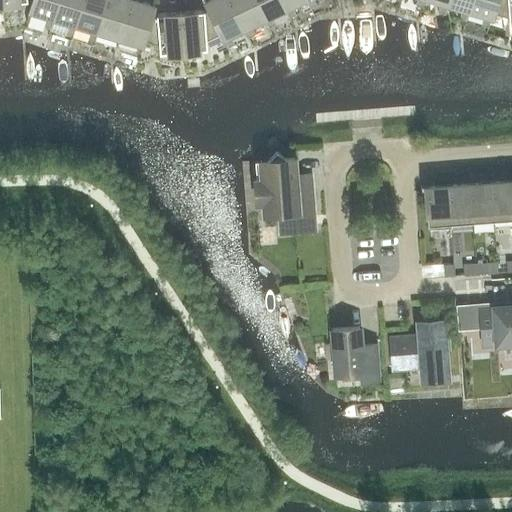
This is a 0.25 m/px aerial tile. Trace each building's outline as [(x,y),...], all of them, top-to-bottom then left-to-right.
[(54,15),(58,0),(34,0),(33,0),(31,8),(48,14),(45,26),(52,28),(55,16),(54,15)] [(75,22),(82,0),(58,0),(54,15),(55,16),(70,20),(66,33),(73,35),(77,22),(75,22)] [(97,29),(106,0),(82,0),(75,22),(77,22),(92,27),(88,39),(95,41),(99,29),(97,29)] [(119,35),(129,0),(106,0),(97,29),(99,29),(114,34),(110,46),(117,48),(121,36),(119,35)] [(150,14),(151,14),(153,6),(135,0),(129,0),(119,35),(121,36),(135,40),(132,52),(139,54),(143,40),(142,40),(150,14)] [(244,25),(232,0),(208,0),(206,1),(210,10),(211,9),(222,33),(222,34),(228,47),(235,44),(229,33),(243,26),(244,25)] [(265,15),(257,0),(232,0),(244,25),(243,26),(249,38),(255,34),(250,23),(264,16),(265,15)] [(285,6),(282,0),(257,0),(265,15),(264,16),(269,28),(276,25),(270,13),(284,6),(285,6)] [(282,0),(285,6),(284,6),(290,18),(296,15),(291,3),(296,0),(282,0)] [(447,1),(447,0),(441,0),(438,12),(445,14),(449,2),(447,1)] [(469,8),(471,0),(447,0),(447,1),(449,2),(463,6),(460,18),(467,21),(470,8),(469,8)] [(495,0),(471,0),(469,8),(470,8),(485,13),(482,25),(488,27),(493,13),(492,12),(495,0)] [(511,0),(495,0),(492,12),(493,13),(509,18),(509,25),(511,24),(511,0)] [(211,9),(210,10),(204,12),(204,10),(180,12),(183,50),(207,48),(207,41),(222,34),(222,33),(211,9)] [(183,50),(180,12),(157,14),(157,16),(151,14),(150,14),(142,40),(143,40),(159,45),(160,52),(183,50)] [(294,158),(285,159),(277,152),(261,170),(262,180),(255,180),(257,202),(264,202),(265,214),(295,212),(296,231),(314,229),(312,193),(303,194),(302,174),(296,175),(294,158)] [(511,218),(511,179),(491,182),(494,219),(511,218)] [(494,219),(491,182),(469,183),(472,221),(494,219)] [(472,221),(469,183),(448,185),(451,223),(472,221)] [(451,223),(448,185),(425,187),(429,229),(452,228),(451,223)] [(489,272),(488,262),(476,263),(476,273),(489,272)] [(455,275),(454,263),(443,264),(444,276),(455,275)] [(476,273),(476,263),(463,264),(464,274),(476,273)] [(471,303),(457,304),(459,330),(473,329),(471,303)] [(487,326),(489,343),(511,341),(511,305),(480,307),(481,326),(487,326)] [(444,337),(443,318),(419,320),(420,340),(391,343),(393,367),(422,364),(423,380),(447,378),(445,348),(448,348),(447,337),(444,337)] [(361,345),(359,327),(333,329),(334,344),(331,344),(332,357),(335,357),(336,374),(361,372),(362,381),(378,380),(375,344),(361,345)]
